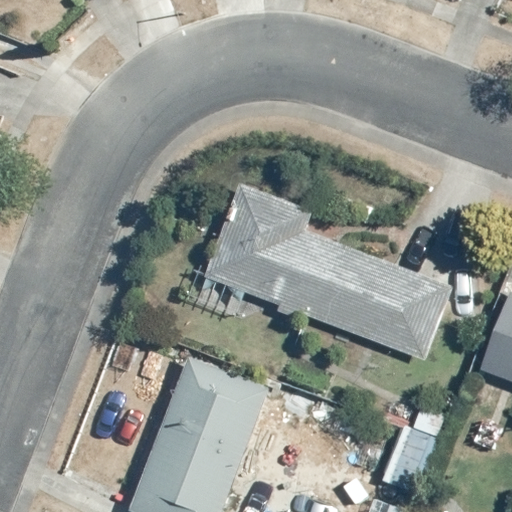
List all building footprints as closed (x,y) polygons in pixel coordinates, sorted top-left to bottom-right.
[(300,210),(246,189),(213,273),(426,358),(455,286),(295,222),(300,210)] [(511,288),(506,287),(477,367),(511,379),(511,288)] [(225,511),(273,386),(193,357),(136,511),(137,511),(225,511)] [(359,413),(287,385),(276,415),(293,421),(285,442),(325,456),(317,478),(340,486),(350,458),(343,455),(359,413)] [(450,417),(412,403),(385,480),(422,494),(450,417)] [(415,511),(388,501),(383,511),(415,511)]
